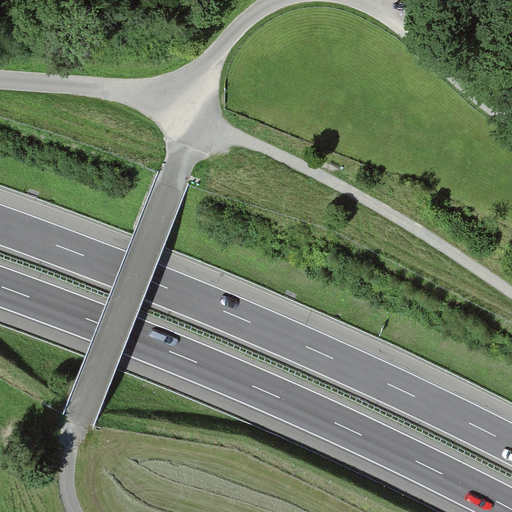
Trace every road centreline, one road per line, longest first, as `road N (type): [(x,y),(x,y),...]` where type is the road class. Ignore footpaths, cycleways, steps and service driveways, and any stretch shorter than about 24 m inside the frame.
road 1 (track): [(511,294),(366,197),(191,114),(138,93),(0,80)]
road 2 (motorway): [(0,287),(274,397),(511,511)]
road 3 (motorway): [(511,444),(235,315),(0,224)]
road 4 (residential): [(191,114),(78,419),(66,481),(74,511)]
road 5 (residential): [(352,0),(374,8),(511,123)]
road 6 (residential): [(191,114),(220,53),(248,23),(297,0)]
